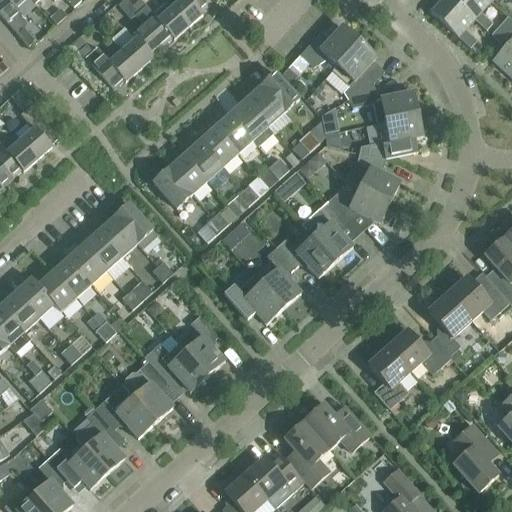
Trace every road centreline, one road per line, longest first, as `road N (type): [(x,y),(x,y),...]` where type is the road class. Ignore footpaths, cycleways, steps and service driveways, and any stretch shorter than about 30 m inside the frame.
road 1 (residential): [(151,511),(447,236),(474,162)]
road 2 (residential): [(474,162),(467,103),(446,68),(398,21)]
